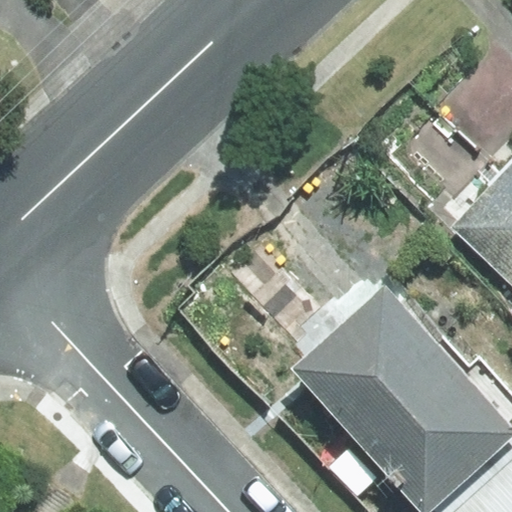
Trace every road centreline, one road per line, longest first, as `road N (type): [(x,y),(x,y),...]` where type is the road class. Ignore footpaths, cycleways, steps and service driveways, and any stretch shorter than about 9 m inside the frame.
road 1 (secondary): [(0,239),(258,0)]
road 2 (residential): [(228,511),(0,265)]
